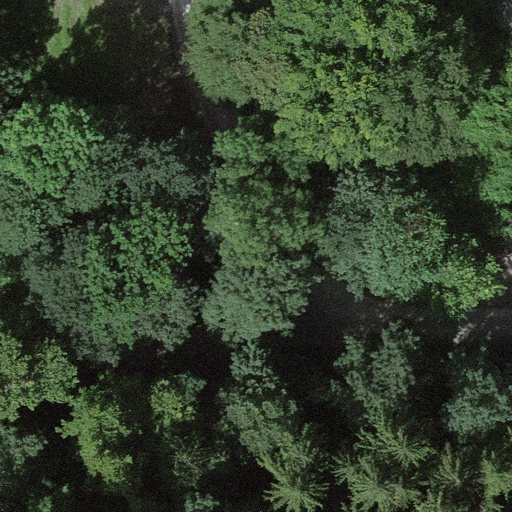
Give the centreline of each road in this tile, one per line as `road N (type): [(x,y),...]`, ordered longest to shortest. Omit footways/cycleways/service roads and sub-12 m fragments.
road 1 (track): [(185,0),(334,344)]
road 2 (track): [(0,296),(112,329),(334,344)]
road 3 (track): [(334,344),(511,330)]
